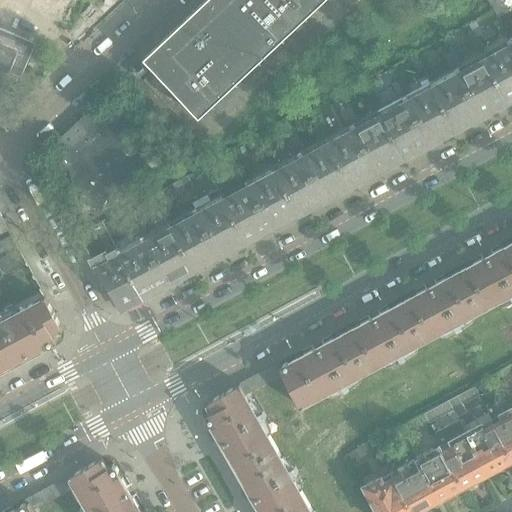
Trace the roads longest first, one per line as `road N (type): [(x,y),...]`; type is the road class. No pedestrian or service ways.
road 1 (tertiary): [(511,138),(109,351)]
road 2 (tertiary): [(138,402),(511,200)]
road 3 (residential): [(109,351),(0,149)]
road 4 (residential): [(168,0),(0,149)]
road 5 (tertiary): [(0,477),(138,402)]
road 6 (tertiary): [(109,351),(0,409)]
road 7 (residential): [(191,511),(138,402)]
